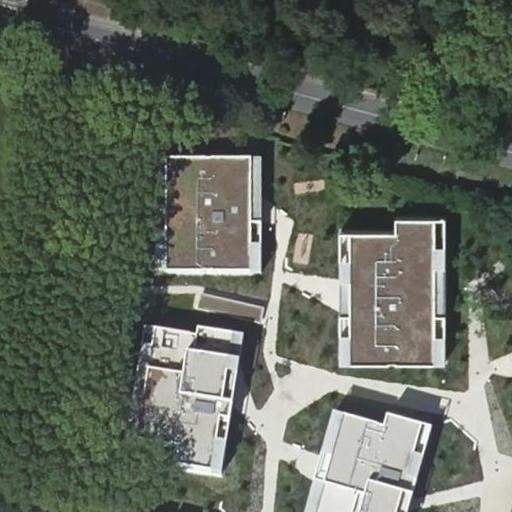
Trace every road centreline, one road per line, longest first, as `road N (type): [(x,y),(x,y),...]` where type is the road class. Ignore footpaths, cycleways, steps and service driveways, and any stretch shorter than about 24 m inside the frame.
road 1 (residential): [(97,40),(41,511)]
road 2 (secondary): [(97,40),(511,152)]
